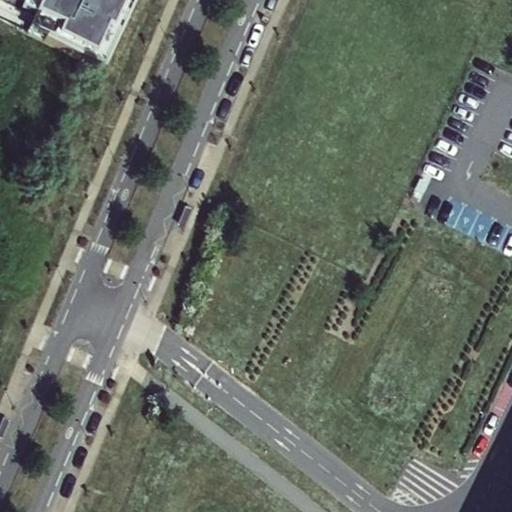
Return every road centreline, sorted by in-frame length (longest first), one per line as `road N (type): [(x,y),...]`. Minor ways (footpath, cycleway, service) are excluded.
road 1 (residential): [(36,511),(252,0)]
road 2 (residential): [(209,0),(0,495)]
